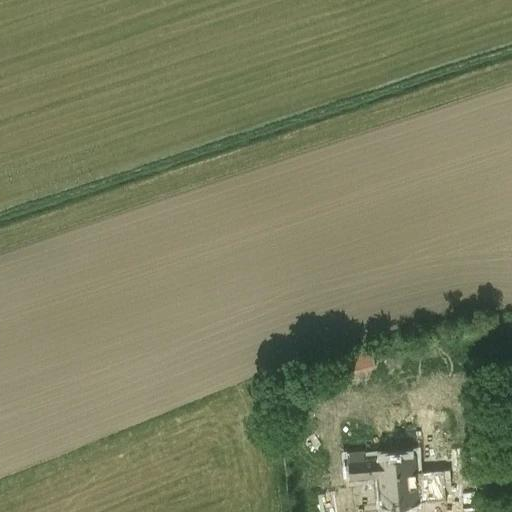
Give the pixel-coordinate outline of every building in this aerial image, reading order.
[(371,347),(341,354),(345,373),(376,366),(371,347)] [(364,456),(348,457),(350,477),(379,474),(382,504),(418,501),(418,500),(416,471),(414,452),(364,456)] [(444,468),(416,471),(418,500),(446,498),(444,468)] [(342,483),(326,484),(327,511),(328,511),(343,511),(342,483)] [(464,497),(460,511),(489,511),(491,505),(464,497)]
